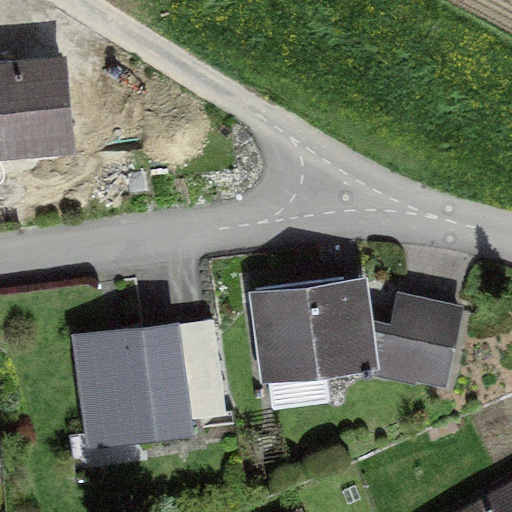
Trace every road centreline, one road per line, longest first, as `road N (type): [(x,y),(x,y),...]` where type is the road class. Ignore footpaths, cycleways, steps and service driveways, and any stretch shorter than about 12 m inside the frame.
road 1 (residential): [(419,215),(270,218),(0,254)]
road 2 (residential): [(419,215),(76,0)]
